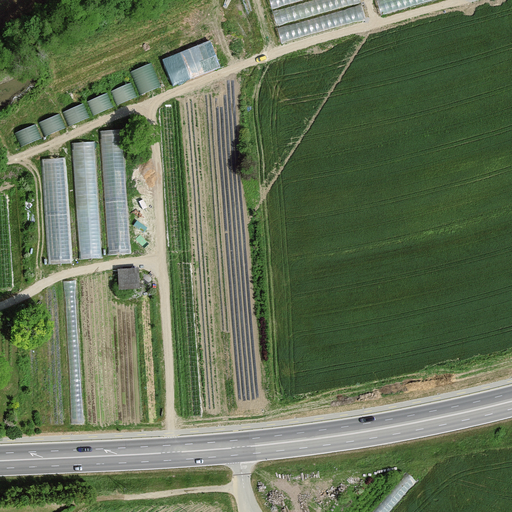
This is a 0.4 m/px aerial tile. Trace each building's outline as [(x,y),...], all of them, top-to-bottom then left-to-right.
[(272,0),(282,40),(368,20),(362,0),(272,0)] [(379,0),(383,12),(431,0),(379,0)] [(214,39),(165,56),(174,83),(223,67),(214,39)] [(135,68),(143,93),(164,86),(156,62),(135,68)] [(134,81),(91,100),(97,114),(140,94),(134,81)] [(68,108),(72,122),(92,117),(87,103),(68,108)] [(43,120),(49,134),(68,126),(63,112),(43,120)] [(38,123),(18,130),(24,144),(44,136),(38,123)] [(126,123),(105,124),(112,258),(133,257),(126,123)] [(98,141),(77,141),(78,169),(99,168),(98,141)] [(51,260),(73,259),(69,150),(47,151),(51,260)] [(118,269),(119,286),(137,285),(136,267),(118,269)] [(374,511),(390,511),(420,480),(412,472),(374,511)]
